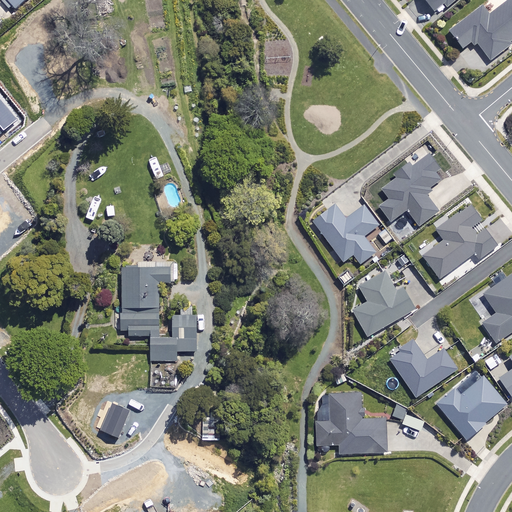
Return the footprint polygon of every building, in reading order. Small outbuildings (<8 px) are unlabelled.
[(7,0),(16,8),(24,0),(7,0)] [(422,0),(433,13),(444,4),(446,7),(454,0),(422,0)] [(473,39),(488,60),(509,44),(507,41),(511,37),(511,0),(506,0),(487,14),(482,6),(449,30),(462,48),(473,39)] [(0,134),(17,120),(0,100),(0,134)] [(438,167),(428,153),(411,166),(407,161),(393,171),(396,175),(380,187),(387,197),(377,205),(389,220),(405,208),(417,225),(437,210),(423,191),(439,178),(433,170),(438,167)] [(421,253),(438,278),(473,254),(476,259),(498,244),(469,201),(431,226),(440,239),(421,253)] [(344,218),(333,203),(311,219),(342,260),(352,253),(359,262),(374,251),(362,235),(377,224),(363,204),(344,218)] [(169,284),(168,266),(154,266),(154,264),(120,264),(122,328),(128,328),(128,335),(150,335),(150,361),(176,360),(176,350),(195,350),(194,313),(171,314),(172,336),(160,337),(159,284),(169,284)] [(395,289),(384,270),(357,285),(366,299),(350,308),(365,334),(413,307),(401,286),(395,289)] [(511,271),(482,292),(495,311),(481,321),(494,341),(511,328),(511,271)] [(426,359),(412,338),(401,345),(402,347),(388,357),(414,396),(457,367),(444,347),(426,359)] [(488,371),(502,362),(495,351),(481,361),(488,371)] [(511,360),(511,366),(497,376),(511,397),(511,396),(511,351),(508,354),(511,360)] [(506,403),(482,375),(460,394),(453,385),(434,401),(465,437),(506,403)] [(360,417),(359,391),(328,392),(329,420),(315,420),(315,443),(357,442),(357,453),(384,452),(384,417),(360,417)] [(100,430),(117,437),(129,411),(112,403),(100,430)] [(220,411),(202,412),(204,440),(222,438),(220,411)]
